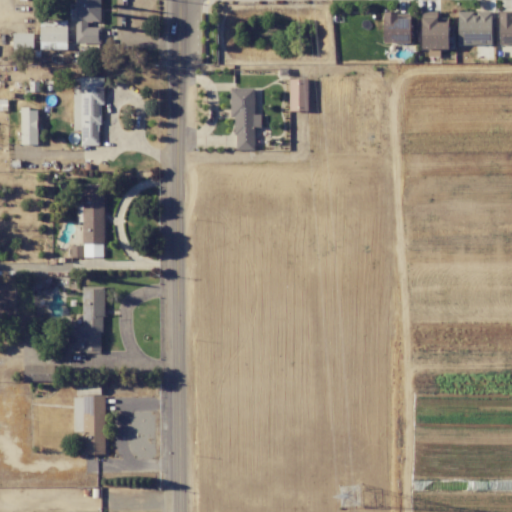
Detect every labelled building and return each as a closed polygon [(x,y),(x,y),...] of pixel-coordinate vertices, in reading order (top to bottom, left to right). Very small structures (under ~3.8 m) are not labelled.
[(100,0),(75,0),(75,43),(100,43),(100,27),(88,27),(88,22),(100,22),(100,0)] [(457,45),(491,44),(490,11),(457,12),(457,45)] [(410,17),(397,17),(397,12),(383,12),(384,43),(410,42),(410,17)] [(498,44),(511,43),(511,12),(499,12),(498,44)] [(447,16),(421,17),(422,50),(449,49),(447,16)] [(40,49),(58,49),(58,42),(67,42),(67,21),(40,20),(40,49)] [(33,33),(12,33),(12,47),(33,48),(33,33)] [(101,77),(73,77),(73,130),(81,130),(81,145),(102,145),(101,77)] [(289,79),(289,111),(309,111),(308,79),(289,79)] [(254,114),(254,88),(232,88),(232,150),(254,150),(254,128),(261,128),(261,114),(254,114)] [(37,108),(20,108),(21,144),(38,144),(37,108)] [(82,185),(81,257),(104,257),(104,185),(82,185)] [(102,353),(103,287),(82,286),(81,325),(67,325),(66,353),(102,353)] [(53,365),(23,365),(23,381),(53,381),(53,365)] [(104,453),(105,395),(100,395),(100,386),(76,386),(76,396),(73,396),(73,431),(82,431),(82,453),(104,453)]
